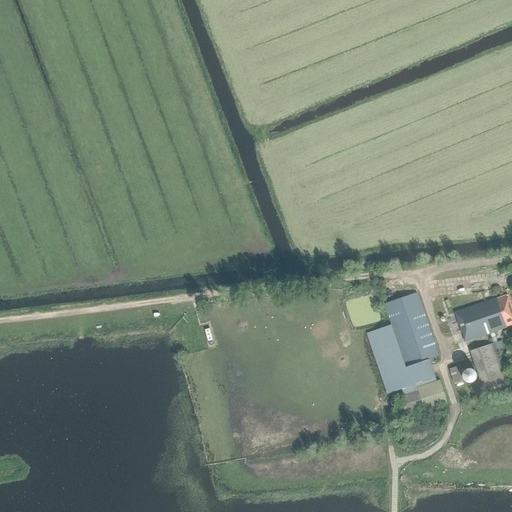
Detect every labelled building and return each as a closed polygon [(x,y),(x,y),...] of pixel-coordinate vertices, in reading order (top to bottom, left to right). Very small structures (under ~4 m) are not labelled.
[(384,304),(392,325),(367,334),(388,394),(435,378),(428,359),(438,356),(415,293),(384,304)] [(465,341),(490,332),(511,324),(511,310),(507,295),(455,313),(464,339),(465,341)] [(208,342),(208,341),(210,346),(214,344),(209,328),(204,330),(208,342)] [(502,340),(494,343),(496,350),(502,348),(502,340)] [(471,351),(485,390),(511,380),(505,364),(502,365),(496,350),(494,343),(471,351)] [(449,370),(454,385),(464,382),(459,366),(449,370)] [(477,377),(477,376),(477,375),(476,373),(476,372),(475,371),(474,370),(473,369),(472,369),(470,369),(469,369),(468,369),(466,370),(465,370),(464,371),(463,372),(463,374),(463,375),(463,376),(463,378),(463,379),(464,380),(465,381),(466,382),(467,382),(468,383),(470,383),(471,383),(472,382),(474,382),(475,381),(476,380),(476,379),(477,377)] [(424,412),(448,404),(440,380),(417,388),(418,391),(400,398),(405,414),(423,408),(424,412)]
